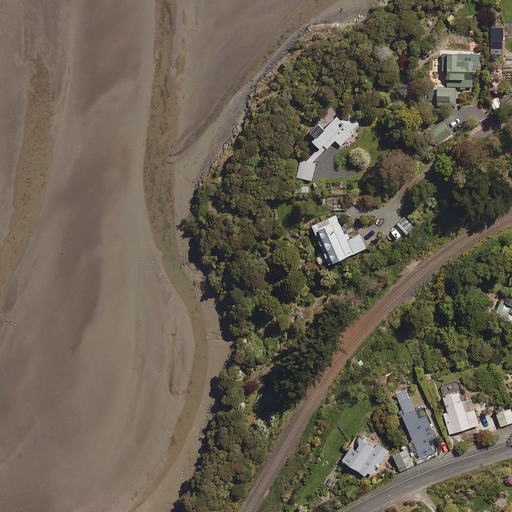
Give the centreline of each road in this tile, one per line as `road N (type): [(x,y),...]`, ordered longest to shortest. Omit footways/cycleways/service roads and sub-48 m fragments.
road 1 (unclassified): [(356,511),(434,474),(511,450)]
road 2 (residential): [(511,119),(419,175),(403,194)]
